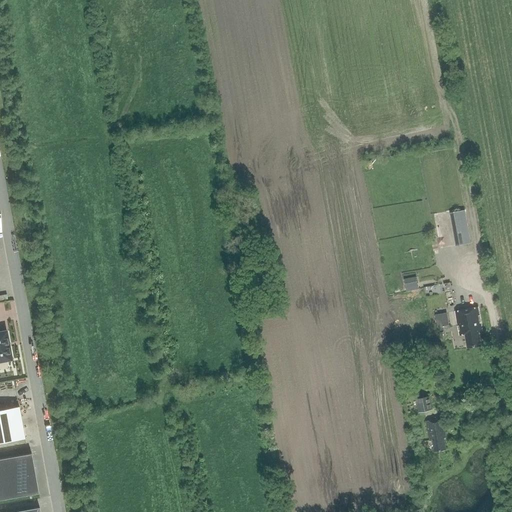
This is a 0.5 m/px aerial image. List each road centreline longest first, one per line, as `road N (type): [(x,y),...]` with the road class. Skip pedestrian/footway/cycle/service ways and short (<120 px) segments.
road 1 (unclassified): [(0,181),(59,511)]
road 2 (unclassified): [(511,428),(477,244)]
